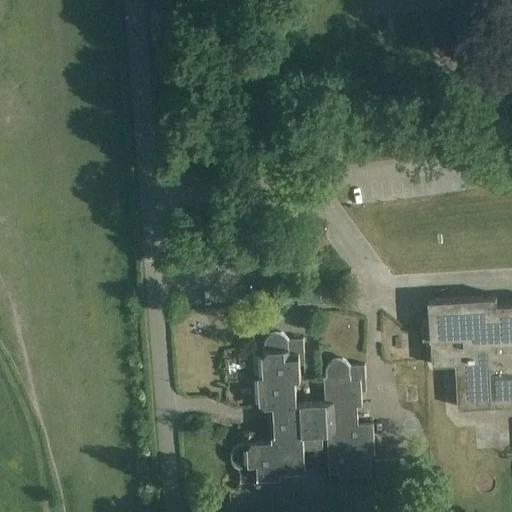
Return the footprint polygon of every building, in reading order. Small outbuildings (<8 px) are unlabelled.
[(440,118),(462,115),(460,97),(439,99),(440,118)] [(490,203),(488,190),(416,201),(418,214),(490,203)] [(503,277),(511,275),(511,201),(407,214),(409,230),(497,220),(503,277)] [(298,284),(299,303),(321,303),(320,284),(298,284)] [(430,318),(423,318),(424,338),(431,338),(433,365),(456,364),(458,408),(511,405),(511,302),(497,303),(497,296),(429,299),(430,318)] [(371,475),(370,461),(370,455),(375,454),(373,423),(358,424),(357,406),(363,405),(362,390),(367,390),(365,365),(351,365),(351,363),(348,358),(344,356),(338,355),(333,356),(330,359),(326,364),(326,376),(324,376),(326,402),(301,403),(297,403),(296,380),(301,379),(300,365),(305,364),(304,338),(290,339),(290,336),(286,331),(282,329),(275,328),(271,330),(267,333),(265,336),(264,340),(264,353),(263,354),(264,375),(259,375),(261,403),(265,406),(266,406),(268,440),(252,441),(238,442),(234,446),(231,450),(231,456),(232,460),(236,464),(240,467),(241,483),(267,482),(267,476),(281,476),(281,470),(302,469),(306,466),(305,447),(323,446),(323,433),(327,433),(330,473),(339,472),(340,477),(371,475)] [(398,457),(375,458),(377,478),(399,478),(398,457)]
